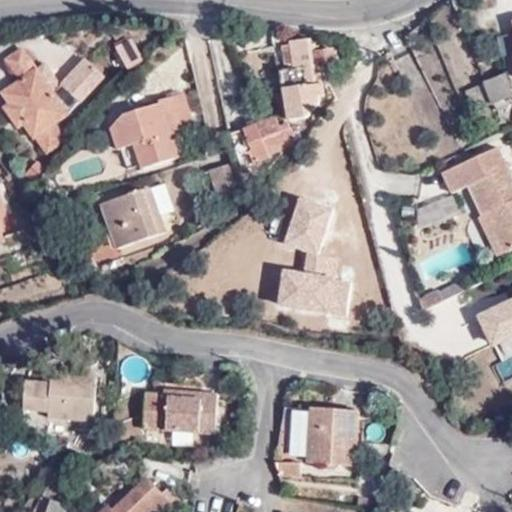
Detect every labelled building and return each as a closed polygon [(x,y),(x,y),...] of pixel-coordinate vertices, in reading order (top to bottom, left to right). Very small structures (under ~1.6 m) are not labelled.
[(307,29),(292,32),(293,40),(287,41),(289,62),(281,63),(286,108),(306,107),(321,92),(321,75),(333,73),(331,43),(318,43),(317,37),(307,37),(307,29)] [(128,32),(111,41),(123,63),(140,54),(128,32)] [(49,93),(30,64),(18,41),(0,54),(0,56),(15,78),(0,104),(12,120),(18,117),(41,150),(61,135),(52,121),(101,74),(86,59),(63,81),(49,93)] [(41,57),(30,64),(49,93),(63,81),(41,57)] [(467,105),(507,85),(497,64),(456,83),(467,105)] [(191,119),(181,86),(181,85),(150,94),(151,99),(118,109),(105,123),(112,145),(128,140),(135,162),(172,152),(164,127),(191,119)] [(265,144),(292,134),(286,113),(277,116),(274,107),(234,120),(246,154),(249,152),(252,156),(267,151),(265,144)] [(511,189),(492,148),(458,164),(466,180),(458,183),(474,217),(477,216),(481,225),(475,228),(490,259),(511,247),(511,189)] [(466,180),(458,164),(441,172),(449,188),(458,183),(466,180)] [(236,166),(210,175),(220,205),(245,198),(236,166)] [(168,207),(160,180),(147,184),(155,211),(168,207)] [(147,184),(96,199),(113,244),(161,229),(155,211),(147,184)] [(62,206),(47,213),(60,236),(76,227),(62,206)] [(500,376),(511,372),(511,298),(476,311),(500,376)] [(97,369),(54,365),(55,378),(29,376),(27,402),(52,403),(51,410),(96,412),(97,369)] [(165,392),(163,432),(217,433),(220,385),(162,384),(162,392),(165,392)] [(146,431),(163,432),(165,392),(162,392),(147,391),(146,431)] [(356,449),(360,399),(298,394),(293,444),(356,449)] [(303,458),(274,457),(282,472),(307,470),(303,458)] [(157,511),(166,505),(143,480),(115,506),(107,497),(92,509),(93,511),(157,511)] [(72,495),(52,489),(46,504),(69,511),(72,495)]
